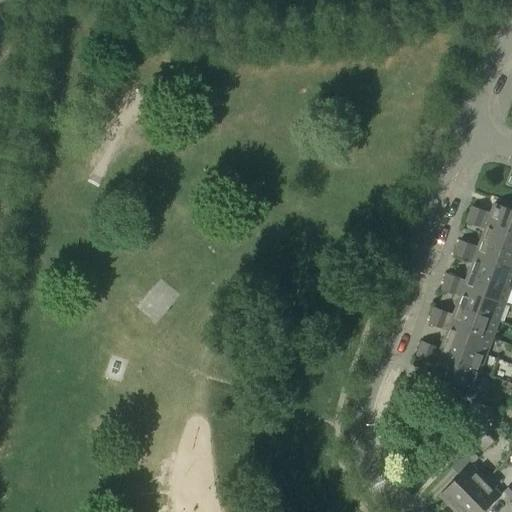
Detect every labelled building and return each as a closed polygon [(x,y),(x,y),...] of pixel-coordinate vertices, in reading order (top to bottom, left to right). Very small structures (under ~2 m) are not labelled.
[(490,213),(487,221),(511,229),(511,209),(494,203),(490,213)] [(472,206),(469,214),(482,219),(487,221),(490,213),(472,206)] [(469,214),(466,222),(484,229),(481,238),(511,249),(511,229),(487,221),(482,219),(469,214)] [(511,249),(481,238),(475,254),(511,267),(511,249)] [(459,239),(456,247),(470,252),(473,245),(459,239)] [(456,247),(453,256),(472,263),(468,271),(511,287),(511,284),(511,267),(475,254),(470,252),(456,247)] [(468,271),(462,289),(505,304),(511,287),(468,271)] [(446,274),(444,282),(457,287),(460,279),(446,274)] [(444,282),(441,290),(459,297),(456,305),(499,321),(505,304),(462,289),(457,287),(444,282)] [(431,316),(444,320),(450,322),(492,338),(499,321),(456,305),(453,314),(434,307),(431,316)] [(431,316),(428,324),(441,329),(444,320),(431,316)] [(450,322),(443,339),(486,355),(492,338),(450,322)] [(443,339),(437,356),(480,372),(486,355),(443,339)] [(422,341),(419,349),(432,354),(435,346),(422,341)] [(419,349),(416,357),(434,364),(430,374),(473,390),(480,372),(437,356),(432,354),(419,349)] [(485,433),(466,452),(475,461),(494,442),(485,433)] [(471,464),(439,496),(454,511),(486,480),(471,464)] [(486,480),(454,511),(483,511),(501,495),(486,480)]
